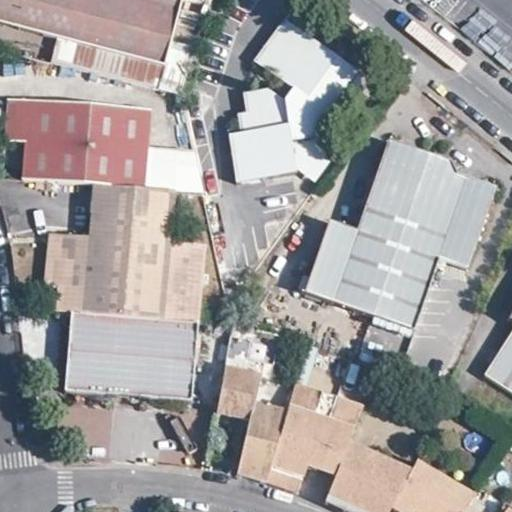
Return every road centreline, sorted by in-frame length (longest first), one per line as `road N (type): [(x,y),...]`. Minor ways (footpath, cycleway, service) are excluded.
road 1 (residential): [(279,511),(188,489),(69,483),(18,491)]
road 2 (residential): [(511,115),(367,0)]
road 3 (residential): [(18,491),(0,354)]
